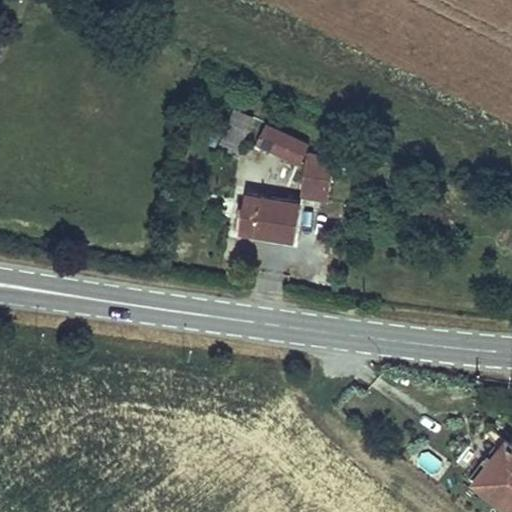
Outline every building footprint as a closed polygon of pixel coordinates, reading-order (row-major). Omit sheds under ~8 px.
[(234,111),(219,147),(238,154),(252,119),(234,111)] [(267,120),(258,141),(301,159),(310,139),(267,120)] [(334,153),(308,149),(301,193),(327,198),(334,153)] [(300,199),(246,190),(239,229),(294,237),(300,199)] [(511,506),(511,440),(508,438),(499,449),(476,478),(511,506)] [(476,478),(499,449),(493,444),(470,473),(476,478)]
